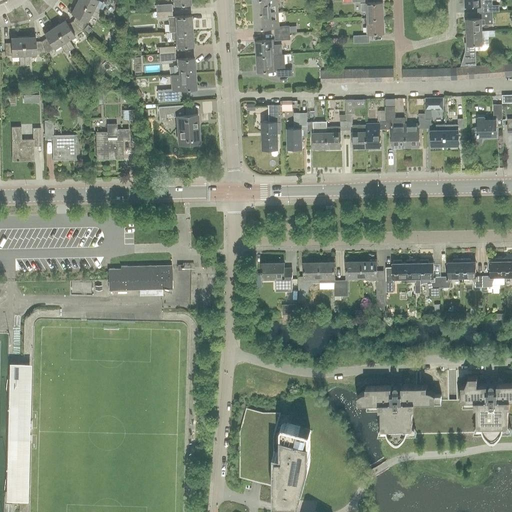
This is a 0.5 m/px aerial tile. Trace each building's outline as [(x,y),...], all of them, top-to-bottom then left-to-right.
[(77,0),(77,2),(102,15),(104,10),(95,6),(98,0),(77,0)] [(277,0),(253,0),(255,13),(279,12),(277,0)] [(100,19),(102,15),(77,2),(74,8),(71,7),(69,11),(71,13),(76,15),(73,21),(83,29),(87,21),(91,15),(100,19)] [(368,11),(368,18),(384,17),(383,2),(361,3),(362,11),(368,11)] [(172,17),(172,11),(157,12),(158,18),(168,17),(168,20),(169,20),(169,24),(164,24),(165,32),(170,31),(170,32),(171,32),(192,31),(191,15),(172,17)] [(480,12),(480,18),(467,19),(467,32),(482,31),(482,24),(493,24),(493,11),(480,12)] [(279,27),(279,12),(255,13),(256,29),(275,27),(275,33),(290,33),(290,32),(297,32),(297,26),(279,27)] [(138,22),(138,14),(129,15),(129,23),(138,22)] [(384,33),(384,17),(368,18),(369,25),(367,25),(367,33),(384,33)] [(75,35),(83,29),(73,21),(68,24),(65,20),(63,18),(59,20),(61,23),(55,26),(70,50),(74,47),(69,39),(75,35)] [(92,28),(87,25),(84,29),(88,33),(92,28)] [(70,50),(55,26),(49,30),(47,28),(43,31),(45,33),(44,33),(47,38),(42,41),(46,53),(54,48),(60,44),(66,53),(70,50)] [(486,50),(489,46),(488,30),(482,31),(467,32),(468,43),(466,43),(466,42),(465,42),(465,51),(461,65),(462,65),(476,64),(476,65),(476,64),(476,50),(486,50)] [(193,46),(192,31),(171,32),(172,38),(174,40),(175,39),(176,47),(193,46)] [(46,53),(42,41),(36,41),(36,36),(35,36),(35,33),(30,34),(30,36),(23,37),(25,65),(30,65),(29,54),(36,54),(46,53)] [(25,65),(23,37),(16,37),(16,34),(11,35),(11,37),(11,43),(5,43),(6,55),(12,55),(19,55),(20,65),(25,65)] [(274,45),(274,40),(257,41),(257,56),(282,54),(281,45),(274,45)] [(285,62),(283,62),(282,54),(257,56),(258,71),(278,70),(278,76),(293,75),(292,68),(285,69),(285,62)] [(194,58),(177,59),(177,66),(174,66),(175,74),(195,73),(194,58)] [(196,88),(195,73),(175,74),(171,75),(172,89),(158,90),(159,102),(180,100),(179,89),(196,88)] [(143,95),(139,88),(134,91),(137,98),(143,95)] [(94,92),(94,104),(103,104),(103,92),(94,92)] [(425,96),(425,108),(443,108),(443,96),(425,96)] [(292,108),(292,100),(282,100),(282,108),(292,108)] [(282,133),(281,104),(271,104),(272,105),(273,121),(263,122),(263,142),(262,142),(263,148),(263,149),(278,149),(278,133),(282,133)] [(503,125),(502,112),(502,104),(494,105),(494,119),(485,120),(485,117),(478,117),(478,127),(472,128),(472,129),(473,131),(473,133),(473,144),(479,144),(479,136),(497,135),(496,125),(503,125)] [(179,143),(200,142),(198,114),(184,115),(184,105),(159,107),(160,118),(177,117),(179,143)] [(128,110),(128,120),(137,120),(137,110),(128,110)] [(386,129),(386,120),(386,110),(378,110),(378,120),(380,120),(380,124),(366,124),(367,147),(380,146),(380,129),(386,129)] [(419,128),(425,128),(425,119),(425,113),(419,114),(419,124),(406,124),(406,146),(420,146),(419,128)] [(295,128),(288,128),(289,149),(302,149),(302,136),(305,136),(305,131),(307,130),(307,122),(307,114),(300,114),(300,120),(295,120),(295,128)] [(54,160),(76,159),(76,149),(75,149),(75,135),(53,135),(53,120),(45,120),(45,139),(53,139),(54,160)] [(406,146),(406,124),(392,124),(392,120),(386,120),(386,129),(392,129),(392,146),(406,146)] [(341,147),(341,130),(347,129),(347,121),(341,121),(341,126),(327,127),(327,147),(341,147)] [(367,147),(366,124),(353,124),(353,121),(347,121),(347,129),(353,129),(353,147),(367,147)] [(123,140),(129,140),(129,129),(128,129),(117,129),(117,124),(108,124),(108,131),(97,132),(97,131),(96,131),(96,153),(97,153),(97,159),(124,159),(123,140)] [(445,145),(445,124),(437,125),(437,130),(432,130),(431,130),(432,145),(445,145)] [(459,145),(459,132),(459,129),(458,129),(452,129),(452,124),(445,124),(445,145),(459,145)] [(33,139),(32,139),(22,139),(21,126),(12,127),(13,161),(34,160),(34,146),(41,146),(41,128),(33,128),(33,139)] [(327,147),(327,127),(317,127),(317,132),(314,132),(314,148),(327,147)] [(505,276),(504,258),(496,258),(496,261),(490,261),(491,275),(483,276),(484,287),(492,287),(495,276),(505,276)] [(462,277),(462,259),(453,259),(453,262),(448,262),(449,276),(441,276),(441,288),(450,287),(453,277),(462,277)] [(471,259),(462,259),(462,277),(472,277),(475,287),(484,287),(483,276),(476,276),(476,261),(471,261),(471,259)] [(407,278),(407,263),(402,263),(402,260),(394,260),(394,263),(393,263),(393,279),(407,278)] [(421,282),(420,262),(415,262),(415,260),(407,260),(407,263),(407,278),(407,282),(415,282),(415,284),(421,284),(421,282)] [(420,262),(421,282),(428,282),(431,295),(439,295),(439,288),(441,288),(441,276),(434,277),(434,262),(428,262),(428,260),(420,260),(420,262)] [(362,276),(362,261),(347,261),(347,278),(355,278),(355,276),(362,276)] [(377,261),(362,261),(362,276),(362,279),(370,279),(370,278),(378,278),(377,261)] [(320,283),(320,262),(304,262),(305,276),(299,276),(299,302),(309,302),(309,287),(310,287),(312,285),(312,283),(320,283)] [(335,262),(320,262),(320,283),(335,282),(335,295),(341,295),(341,281),(335,281),(335,279),(335,262)] [(283,288),(292,288),(292,272),(285,273),(285,263),(262,263),(262,278),(263,278),(263,274),(276,274),(276,277),(283,277),(283,288)] [(109,290),(173,288),(172,264),(121,266),(121,268),(108,269),(109,290)] [(295,315),(295,304),(282,304),(282,315),(295,315)] [(13,365),(10,498),(25,498),(26,449),(24,449),(25,414),(27,414),(28,395),(25,395),(25,390),(28,390),(28,365),(13,365)] [(508,405),(510,405),(510,399),(511,399),(511,382),(497,383),(497,389),(487,389),(487,383),(478,384),(478,376),(469,376),(466,384),(462,384),(462,393),(460,398),(461,398),(462,398),(462,400),(475,400),(475,406),(477,406),(477,425),(482,425),(483,426),(483,427),(483,428),(484,430),(484,431),(485,432),(486,434),(488,436),(489,437),(490,438),(491,438),(492,438),(492,439),(493,439),(494,439),(495,438),(496,438),(497,437),(499,435),(500,434),(501,432),(502,431),(503,429),(503,428),(503,426),(504,424),(509,424),(508,405)] [(462,398),(461,398),(460,398),(462,393),(462,384),(457,385),(458,400),(452,400),(442,400),(442,401),(435,401),(415,401),(415,408),(413,408),(413,426),(408,426),(408,428),(408,430),(407,431),(407,432),(406,433),(406,434),(485,432),(484,431),(484,430),(483,428),(483,427),(483,426),(482,425),(477,425),(477,406),(475,406),(475,400),(462,400),(462,398)] [(413,408),(415,408),(415,401),(435,401),(436,401),(435,393),(433,392),(432,391),(430,390),(429,390),(427,389),(427,385),(420,385),(402,385),(402,391),(392,391),(392,386),(366,386),(366,391),(364,391),(363,391),(362,392),(360,393),(358,395),(358,403),(379,402),(379,408),(381,408),(382,427),(387,427),(387,428),(387,429),(388,430),(388,432),(389,433),(389,434),(391,436),(392,438),(394,439),(395,440),(396,440),(397,441),(398,441),(399,441),(399,440),(400,440),(402,439),(403,437),(405,436),(406,434),(406,433),(407,432),(407,431),(408,430),(408,428),(408,426),(413,426),(413,408)] [(274,453),(274,436),(281,412),(263,412),(246,408),(240,432),(240,477),(257,482),(274,486),(274,453)] [(309,465),(309,461),(309,459),(310,457),(309,441),(305,440),(308,429),(305,429),(305,428),(287,423),(284,434),(282,433),(282,453),(274,453),(274,486),(274,499),(274,500),(275,501),(276,501),(277,502),(299,502),(308,469),(309,465)]
